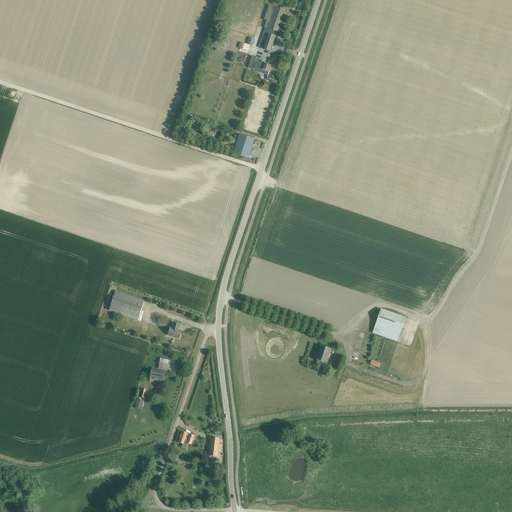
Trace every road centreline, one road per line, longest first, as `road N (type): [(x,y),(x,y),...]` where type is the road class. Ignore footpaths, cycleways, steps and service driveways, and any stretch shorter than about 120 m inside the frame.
road 1 (secondary): [(218,328),(223,282),(318,0)]
road 2 (track): [(261,168),(0,83)]
road 3 (secondary): [(234,510),(218,328)]
road 4 (unclassified): [(153,493),(205,336),(218,328)]
